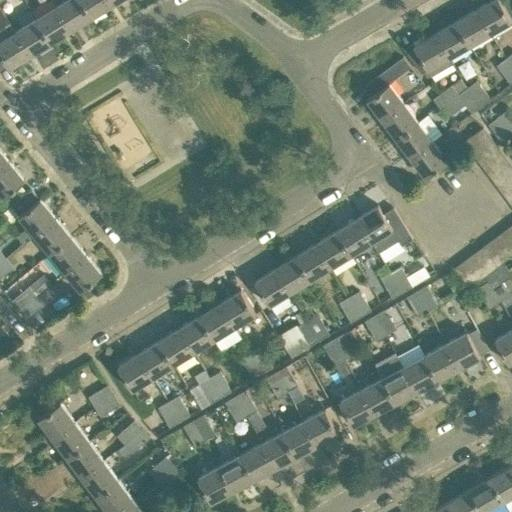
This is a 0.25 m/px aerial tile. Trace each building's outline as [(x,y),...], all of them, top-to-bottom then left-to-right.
[(90,17),(79,0),(66,0),(55,7),(70,30),(90,17)] [(107,0),(79,0),(90,17),(111,5),(107,0)] [(499,0),(488,0),(475,8),(489,32),(511,20),(499,0)] [(55,7),(35,19),(49,43),(70,30),(55,7)] [(489,32),(475,8),(454,20),(468,44),(489,32)] [(35,19),(15,32),(29,55),(49,43),(35,19)] [(468,44),(454,20),(433,32),(451,63),(452,62),(449,56),(468,44)] [(9,23),(0,29),(0,54),(8,68),(29,55),(15,32),(9,23)] [(451,63),(433,32),(412,44),(414,48),(405,53),(420,73),(426,69),(430,75),(451,63)] [(402,56),(384,69),(392,80),(410,67),(402,56)] [(511,80),(511,65),(506,57),(496,64),(510,82),(511,80)] [(384,69),(365,84),(372,93),(388,81),(389,82),(392,80),(384,69)] [(458,93),(465,103),(471,112),(481,105),(467,86),(460,77),(451,84),(458,93)] [(467,86),(481,105),(490,98),(476,79),(467,86)] [(372,93),(366,98),(381,117),(403,101),(389,82),(388,81),(372,93)] [(458,93),(451,84),(433,98),(440,107),(458,93)] [(458,93),(440,107),(447,116),(465,103),(458,93)] [(128,164),(151,150),(118,97),(98,110),(101,114),(98,116),(128,164)] [(403,101),(381,117),(395,137),(417,120),(403,101)] [(495,132),(511,119),(511,116),(506,109),(488,123),(495,132)] [(511,119),(495,132),(502,142),(511,133),(511,119)] [(417,120),(395,137),(410,156),(432,139),(417,120)] [(490,136),(483,126),(463,141),(470,150),(490,136)] [(490,136),(470,150),(471,150),(472,152),(478,160),(497,146),(491,138),(490,136)] [(432,139),(410,156),(424,176),(447,159),(432,139)] [(497,146),(478,160),(480,163),(485,170),(504,155),(499,149),(497,146)] [(0,166),(8,160),(0,149),(0,166)] [(504,155),(485,170),(488,174),(492,179),(511,165),(507,159),(504,155)] [(24,179),(8,160),(0,166),(0,192),(3,196),(24,179)] [(511,165),(492,179),(496,184),(500,189),(511,179),(511,165)] [(511,179),(500,189),(504,195),(507,199),(511,194),(511,179)] [(40,197),(19,215),(28,225),(35,234),(56,216),(40,197)] [(357,217),(371,241),(391,228),(396,237),(407,230),(393,206),(383,213),(377,204),(357,217)] [(71,235),(56,216),(35,234),(50,252),(71,235)] [(357,217),(336,229),(351,253),(371,241),(357,217)] [(35,234),(28,225),(17,234),(14,232),(0,244),(0,262),(7,257),(35,234)] [(511,225),(502,232),(511,245),(511,225)] [(351,253),(336,229),(316,242),(331,266),(351,253)] [(511,255),(511,245),(502,232),(492,238),(507,259),(511,255)] [(86,253),(71,235),(50,252),(65,271),(86,253)] [(492,238),(483,246),(498,266),(507,259),(492,238)] [(316,242),(296,255),(310,278),(331,266),(316,242)] [(498,266),(483,246),(474,253),(489,273),(498,266)] [(86,253),(65,271),(81,289),(102,272),(86,253)] [(474,253),(464,260),(479,280),(489,273),(474,253)] [(296,255),(275,267),(290,291),(310,278),(296,255)] [(7,257),(0,262),(0,276),(13,266),(7,257)] [(479,280),(464,260),(454,267),(469,287),(479,280)] [(401,265),(391,271),(402,291),(413,285),(401,265)] [(290,291),(275,267),(254,280),(269,304),(290,291)] [(402,291),(391,271),(380,277),(392,297),(402,291)] [(498,274),(488,280),(500,299),(510,293),(498,274)] [(500,299),(488,280),(478,286),(491,305),(500,299)] [(416,290),(428,309),(438,303),(426,284),(416,290)] [(18,310),(36,295),(29,286),(11,301),(18,310)] [(220,301),(234,325),(255,312),(241,288),(220,301)] [(349,295),(360,315),(371,309),(359,289),(349,295)] [(428,309),(416,290),(406,296),(417,315),(428,309)] [(36,295),(18,310),(26,319),(43,304),(36,295)] [(360,315),(349,295),(339,301),(350,321),(360,315)] [(0,296),(0,315),(6,323),(15,316),(0,296)] [(220,301),(199,314),(214,338),(234,325),(220,301)] [(385,308),(374,313),(386,333),(396,328),(385,308)] [(308,319),(319,338),(329,333),(318,313),(308,319)] [(386,333),(374,313),(364,319),(376,339),(386,333)] [(214,338),(199,314),(179,327),(194,350),(214,338)] [(319,338),(308,319),(298,325),(297,323),(278,333),(291,356),(310,346),(309,344),(319,338)] [(354,326),(347,330),(355,346),(363,341),(354,326)] [(179,327),(158,339),(173,363),(194,350),(179,327)] [(477,328),(468,333),(479,354),(488,349),(477,328)] [(511,359),(511,328),(494,339),(508,362),(511,359)] [(343,332),(333,338),(344,358),(355,352),(343,332)] [(446,344),(458,367),(480,355),(479,354),(468,333),(467,332),(446,344)] [(344,358),(333,338),(323,343),(334,363),(344,358)] [(173,363),(158,339),(138,352),(153,376),(173,363)] [(446,344),(425,355),(437,378),(458,367),(446,344)] [(251,352),(263,372),(273,366),(261,346),(251,352)] [(153,376),(138,352),(117,365),(132,389),(153,376)] [(263,372),(251,352),(241,358),(252,378),(263,372)] [(437,378),(425,355),(403,367),(416,390),(437,378)] [(276,371),(288,390),(298,384),(287,365),(276,371)] [(416,390),(403,367),(382,378),(395,401),(416,390)] [(220,370),(210,376),(221,396),(231,390),(220,370)] [(288,390),(276,371),(266,376),(278,396),(288,390)] [(221,396),(210,376),(199,381),(211,402),(221,396)] [(382,378),(361,389),(374,413),(395,401),(382,378)] [(94,405),(114,393),(108,383),(88,395),(94,405)] [(245,389),(235,394),(246,414),(256,409),(245,389)] [(374,413),(361,389),(339,401),(352,424),(374,413)] [(120,403),(114,393),(94,405),(100,415),(120,403)] [(178,394),(168,400),(179,420),(190,414),(178,394)] [(246,414),(235,394),(225,400),(236,420),(246,414)] [(179,420),(168,400),(158,406),(169,426),(179,420)] [(53,437),(75,421),(60,401),(38,417),(53,437)] [(303,420),(316,444),(338,432),(325,408),(303,420)] [(194,418),(205,438),(215,432),(204,412),(194,418)] [(205,438),(194,418),(183,424),(194,444),(205,438)] [(124,443),(142,427),(134,419),(117,434),(124,443)] [(316,444),(303,420),(282,431),(295,455),(316,444)] [(75,421),(53,437),(67,456),(89,440),(75,421)] [(142,427),(124,443),(132,451),(149,436),(142,427)] [(295,455),(282,431),(261,443),(274,467),(295,455)] [(89,440),(67,456),(82,476),(103,459),(89,440)] [(274,467),(261,443),(240,454),(253,478),(274,467)] [(156,479),(174,463),(166,454),(148,470),(156,479)] [(240,454),(219,466),(232,489),(253,478),(240,454)] [(103,459),(82,476),(96,495),(118,479),(103,459)] [(182,472),(174,463),(156,479),(164,487),(171,481),(183,495),(192,488),(179,474),(182,472)] [(511,468),(510,465),(489,477),(503,500),(511,495),(511,468)] [(232,489),(219,466),(197,477),(210,501),(232,489)] [(489,477),(468,489),(481,511),(483,511),(503,500),(489,477)] [(113,511),(132,498),(118,479),(96,495),(108,511),(113,511)] [(481,511),(468,489),(448,501),(454,511),(481,511)] [(142,511),(132,498),(113,511),(142,511)] [(454,511),(448,501),(429,511),(454,511)]
